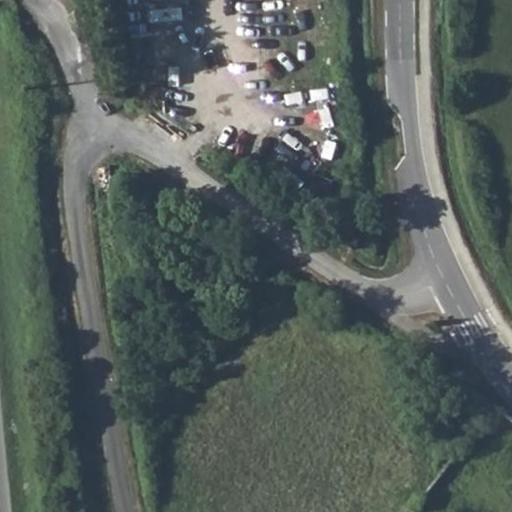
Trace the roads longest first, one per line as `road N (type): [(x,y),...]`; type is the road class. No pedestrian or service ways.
road 1 (unclassified): [(449,284),(399,299),(364,291),(135,133),(99,129),(76,151),(74,206),(124,511)]
road 2 (tertiary): [(449,284),(421,207),(403,0)]
